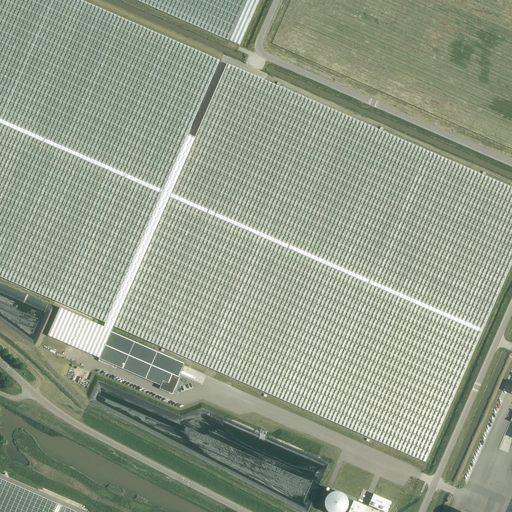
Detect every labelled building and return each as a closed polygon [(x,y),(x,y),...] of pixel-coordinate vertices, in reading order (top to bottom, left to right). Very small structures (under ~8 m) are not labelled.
[(113,327),(195,138),(188,135),(220,62),(76,0),(0,0),(0,277),(106,324),(113,327)] [(133,0),(239,46),(240,45),(259,0),(133,0)] [(511,263),(511,189),(227,65),(195,138),(113,327),(135,336),(425,463),(511,263)] [(113,327),(106,324),(104,328),(60,309),(48,336),(99,359),(98,362),(115,369),(116,367),(161,387),(160,390),(172,395),(179,378),(178,378),(184,364),(133,342),(135,336),(113,327)] [(0,511),(75,511),(0,479),(0,511)] [(341,494),(340,493),(339,493),(338,493),(337,493),(336,493),(335,493),(334,493),(333,493),(332,494),(331,494),(330,494),(330,495),(329,495),(329,496),(328,496),(327,497),(327,498),(326,498),(326,499),(325,500),(325,501),(325,502),(324,503),(324,504),(324,505),(324,506),(324,507),(325,507),(325,508),(325,509),(325,510),(326,511),(346,511),(347,511),(347,510),(348,509),(348,508),(348,507),(348,506),(348,505),(348,504),(348,503),(348,502),(348,501),(347,500),(347,499),(347,498),(346,498),(346,497),(345,497),(345,496),(344,496),(344,495),(343,495),(343,494),(342,494),(341,494)] [(373,494),(369,506),(382,511),(388,511),(392,503),(373,494)] [(377,511),(353,501),(348,511),(377,511)]
